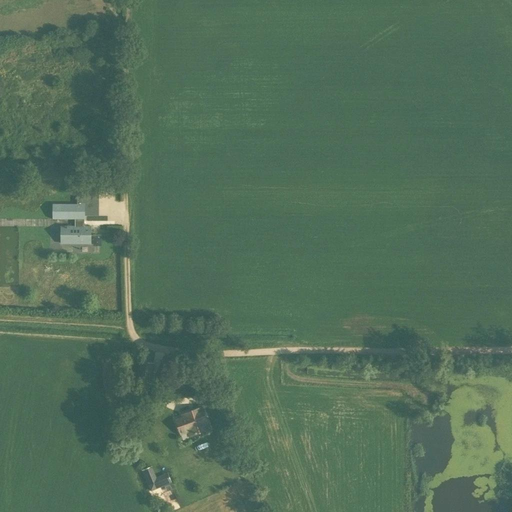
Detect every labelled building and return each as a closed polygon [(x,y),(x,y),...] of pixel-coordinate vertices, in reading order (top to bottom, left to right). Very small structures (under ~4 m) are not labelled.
[(84,200),(99,200),(99,183),(84,183),(84,200)] [(53,219),(75,219),(75,227),(62,227),(62,243),(91,243),(91,227),(83,227),(83,219),(84,219),(84,205),(53,205),(53,219)] [(85,220),(84,220),(84,225),(99,225),(99,216),(85,216),(85,220)] [(136,382),(152,384),(154,363),(138,361),(136,382)] [(182,415),(183,416),(174,419),(180,436),(189,432),(190,436),(209,429),(201,408),(182,415)] [(142,470),(150,491),(171,482),(167,472),(156,477),(152,466),(142,470)]
